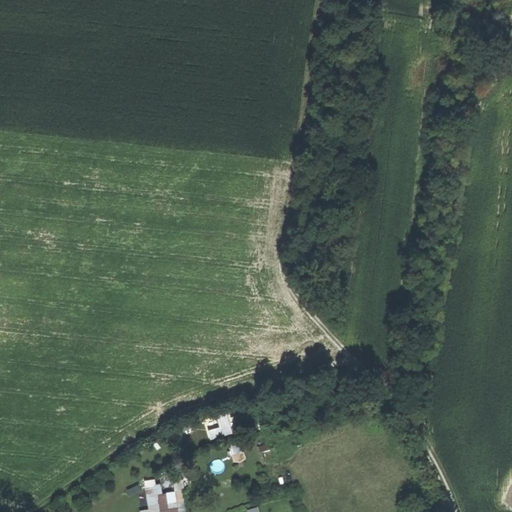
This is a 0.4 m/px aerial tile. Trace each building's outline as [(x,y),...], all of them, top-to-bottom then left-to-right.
[(224,410),(216,412),(220,429),(225,428),(228,427),(224,410)] [(226,434),(225,428),(220,429),(207,432),(208,438),(226,434)] [(240,441),(229,445),(233,461),(240,461),(245,458),(240,441)] [(272,444),(258,448),(259,453),(264,452),(266,457),(275,455),(272,444)] [(184,511),(179,474),(172,475),(174,493),(157,495),(155,485),(146,486),(150,511),(145,511),(184,511)] [(140,491),(138,486),(126,491),(129,496),(140,491)]
